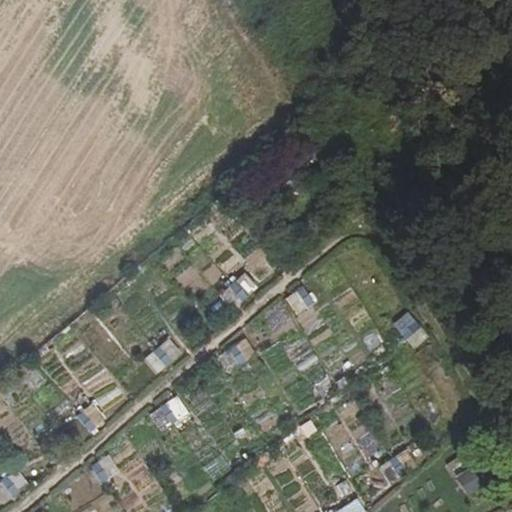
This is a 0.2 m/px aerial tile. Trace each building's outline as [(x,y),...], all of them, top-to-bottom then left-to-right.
[(245,275),(227,289),(238,303),(256,289),(245,275)] [(380,282),(364,292),(380,318),(396,309),(380,282)] [(301,286),(291,294),(305,311),(315,302),(301,286)] [(404,311),(390,324),(406,343),(420,330),(404,311)] [(141,360),(155,377),(182,354),(167,337),(141,360)] [(241,337),(217,357),(230,372),(254,353),(241,337)] [(275,370),(283,387),(300,379),(292,362),(275,370)] [(174,396),(147,414),(159,433),(186,414),(174,396)] [(94,428),(103,421),(91,404),(82,411),(94,428)] [(406,452),(377,465),(385,483),(414,469),(406,452)] [(5,477),(0,480),(0,504),(1,506),(17,494),(5,477)]
